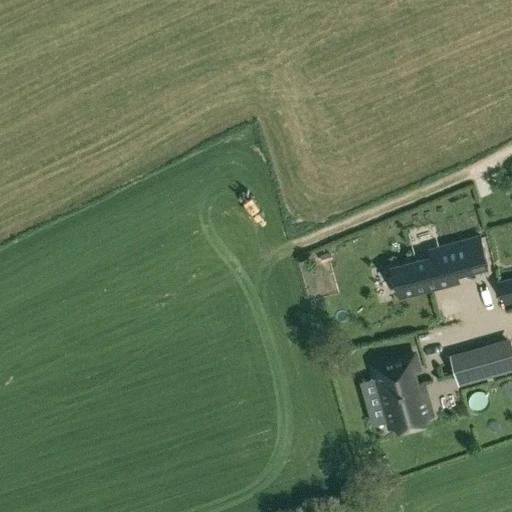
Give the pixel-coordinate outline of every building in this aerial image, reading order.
[(347,263),(347,262),(362,258),(364,258),(363,257),(363,254),(382,249),(378,235),(378,234),(377,232),(377,231),(377,230),(376,230),(354,236),(341,240),(329,243),(327,243),(328,245),(333,265),(333,266),(335,266),(347,263)] [(400,265),(391,267),(398,295),(407,293),(451,281),(449,273),(473,267),(488,263),(481,238),(481,237),(440,248),(441,254),(432,257),(400,265)] [(504,304),(511,301),(511,275),(498,279),(504,304)] [(324,341),(326,351),(336,349),(334,338),(324,341)] [(460,382),(488,374),(482,351),(453,359),(460,382)] [(391,426),(412,420),(412,417),(422,414),(416,394),(425,392),(422,381),(416,382),(413,371),(419,369),(414,353),(374,364),(391,426)]
